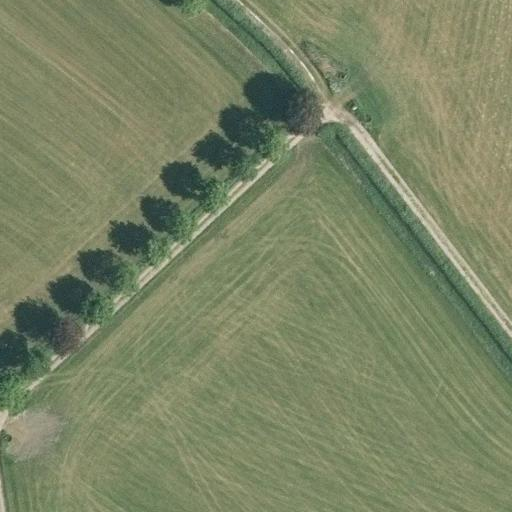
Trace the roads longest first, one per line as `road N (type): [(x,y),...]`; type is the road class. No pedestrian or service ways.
road 1 (track): [(333,107),(0,413)]
road 2 (track): [(511,328),(293,49),(238,0)]
